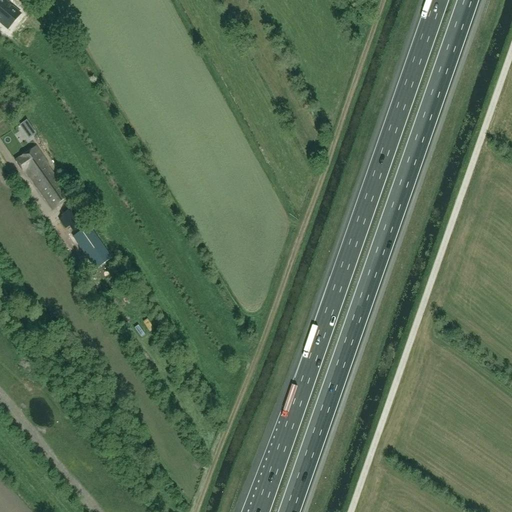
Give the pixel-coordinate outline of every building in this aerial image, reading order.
[(2,0),(0,0),(0,23),(6,29),(19,14),(2,0)] [(22,130),(29,125),(27,122),(26,121),(19,126),(22,130)] [(70,198),(49,167),(48,164),(36,147),(15,161),(24,173),(26,173),(53,210),(70,198)] [(73,233),(88,221),(76,206),(61,216),(61,217),(59,219),(65,229),(67,228),(68,228),(69,227),(73,233)] [(111,258),(89,225),(73,237),(96,269),(111,258)]
